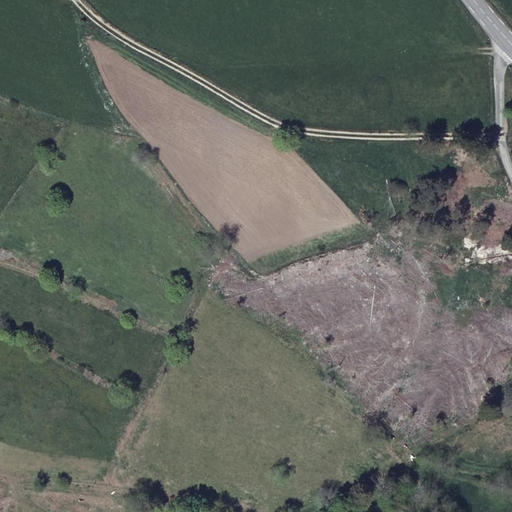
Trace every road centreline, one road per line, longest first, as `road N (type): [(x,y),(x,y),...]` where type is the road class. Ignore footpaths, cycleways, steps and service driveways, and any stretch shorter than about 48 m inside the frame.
road 1 (track): [(76,0),(139,48),(269,119),(350,133),(495,138)]
road 2 (unclassified): [(500,33),(495,138),(511,175)]
